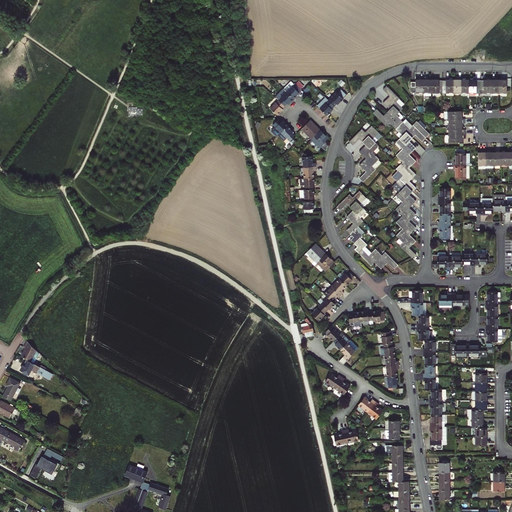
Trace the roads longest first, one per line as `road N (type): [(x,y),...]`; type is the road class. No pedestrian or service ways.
road 1 (residential): [(336,137),(364,90),(398,69),(511,65)]
road 2 (residential): [(374,287),(343,255),(327,219),(336,137)]
road 3 (residential): [(302,338),(383,398),(413,403)]
road 4 (residential): [(413,403),(404,332),(374,287)]
road 5 (residential): [(425,278),(426,172),(434,160)]
